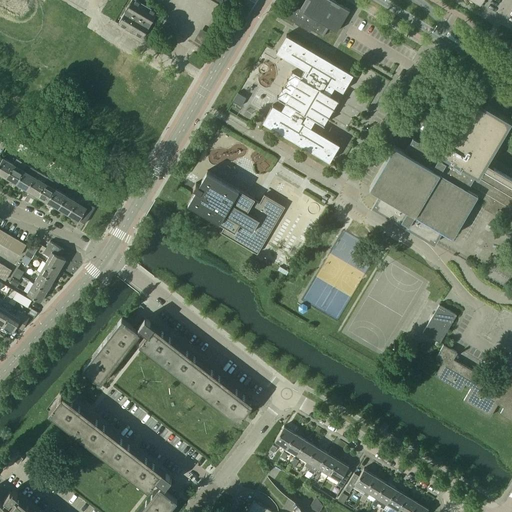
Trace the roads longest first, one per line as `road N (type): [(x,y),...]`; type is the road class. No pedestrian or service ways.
road 1 (tertiary): [(106,254),(258,0)]
road 2 (residential): [(286,394),(106,254)]
road 3 (residential): [(454,498),(286,394)]
road 4 (unclassified): [(346,191),(342,199),(427,252),(481,311)]
road 5 (residential): [(442,31),(346,191)]
road 6 (tertiary): [(10,365),(106,254)]
road 7 (residential): [(214,486),(105,402)]
